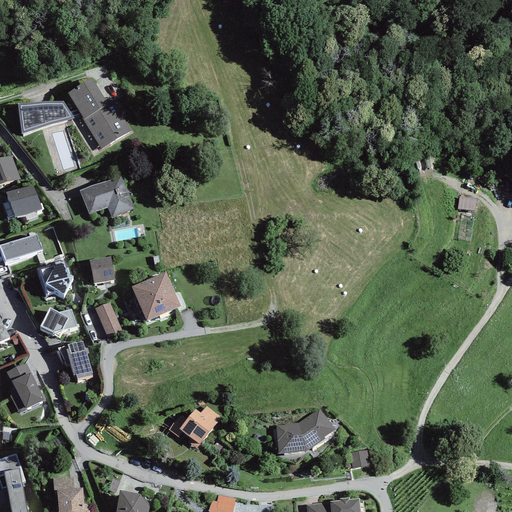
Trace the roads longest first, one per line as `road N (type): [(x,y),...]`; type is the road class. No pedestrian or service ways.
road 1 (residential): [(383,484),(260,497),(122,469),(71,435),(0,288)]
road 2 (track): [(420,463),(418,430),(429,399),(511,278)]
